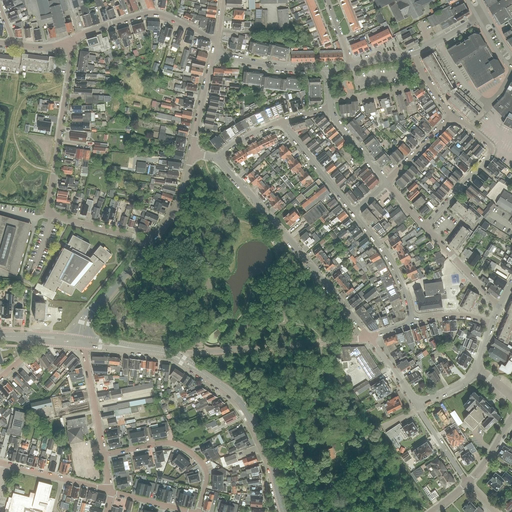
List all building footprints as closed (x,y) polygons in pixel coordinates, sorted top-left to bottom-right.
[(14,5),(18,3),(17,0),(5,5),(6,9),(10,7),(15,6),(14,5)] [(36,0),(43,24),(48,23),(49,24),(54,23),(54,24),(56,34),(58,33),(58,32),(67,30),(66,23),(63,14),(65,14),(64,11),(63,12),(62,9),(61,7),(61,4),(58,5),(55,5),(53,6),(50,7),(49,1),(48,1),(47,0),(36,0)] [(84,10),(89,9),(85,0),(77,0),(78,2),(79,5),(79,7),(83,6),(84,10)] [(104,21),(109,19),(102,0),(94,0),(97,7),(101,6),(104,12),(101,13),(104,21)] [(123,11),(127,9),(125,3),(124,3),(123,0),(121,0),(120,0),(122,4),(116,6),(119,16),(125,14),(123,11)] [(125,0),(131,12),(138,9),(134,0),(125,0)] [(145,0),(148,8),(155,8),(152,0),(145,0)] [(232,0),(233,0),(228,0),(226,0),(226,7),(241,8),(242,0),(239,0),(232,0)] [(314,0),(306,3),(299,6),(300,8),(307,6),(308,8),(316,5),(314,0)] [(344,9),(352,6),(358,4),(357,1),(351,4),(349,0),(344,0),(346,3),(342,4),(344,9)] [(374,0),(379,8),(388,4),(397,22),(411,15),(413,19),(424,13),(422,10),(425,8),(423,6),(429,3),(429,2),(431,1),(432,1),(432,0),(374,0)] [(505,8),(511,3),(511,1),(511,0),(500,0),(498,2),(488,7),(492,15),(494,14),(505,8)] [(109,6),(107,6),(106,2),(104,3),(105,7),(110,20),(116,17),(113,8),(110,10),(109,6)] [(467,9),(464,3),(455,8),(454,7),(453,8),(453,9),(451,10),(449,6),(446,7),(442,10),(435,14),(432,15),(427,18),(432,27),(435,26),(440,23),(444,29),(458,21),(454,16),(467,9)] [(20,9),(26,7),(25,4),(17,7),(18,10),(17,11),(8,14),(10,18),(21,13),(20,9)] [(316,5),(308,8),(301,11),(302,13),(309,11),(311,17),(315,15),(314,12),(318,10),(316,5)] [(511,5),(505,9),(505,8),(494,14),(501,25),(508,21),(511,18),(511,5)] [(352,6),(344,9),(346,14),(354,11),(360,9),(359,6),(353,9),(352,6)] [(82,11),(83,15),(82,16),(86,27),(92,25),(89,14),(90,14),(89,9),(84,10),(82,11)] [(454,16),(458,21),(470,14),(467,9),(454,16)] [(247,10),(247,12),(235,10),(234,18),(243,20),(244,15),(250,15),(251,10),(247,10)] [(307,25),(313,22),(321,19),(318,10),(314,12),(315,15),(311,17),(312,19),(306,22),(307,25)] [(348,20),(356,16),(362,14),(361,11),(355,14),(354,11),(346,14),(348,20)] [(94,25),(100,23),(98,17),(97,18),(96,12),(90,13),(94,25)] [(381,12),(376,15),(379,23),(385,20),(381,12)] [(21,13),(10,18),(12,22),(20,19),(18,15),(22,13),(21,13)] [(198,15),(191,13),(190,15),(186,13),(184,18),(191,21),(193,17),(196,18),(196,19),(198,15)] [(216,20),(206,17),(198,15),(196,19),(196,20),(201,21),(199,27),(206,28),(206,32),(214,34),(216,20)] [(356,16),(348,20),(350,25),(358,22),(365,19),(364,16),(357,19),(356,16)] [(66,23),(67,30),(68,32),(74,31),(72,22),(71,22),(70,18),(67,19),(68,23),(66,23)] [(309,30),(323,24),(321,19),(313,22),(314,24),(308,27),(309,30)] [(25,20),(22,21),(21,22),(22,26),(22,29),(25,29),(26,38),(31,37),(31,28),(25,29),(25,20)] [(142,31),(146,30),(143,22),(137,24),(142,37),(144,37),(142,31)] [(240,31),(240,30),(241,31),(241,27),(250,28),(251,22),(242,22),(242,24),(233,23),(233,29),(237,30),(237,31),(240,31)] [(358,22),(350,25),(353,32),(361,29),(358,22)] [(36,41),(42,39),(40,29),(38,29),(37,23),(32,23),(33,32),(34,32),(36,41)] [(56,34),(54,24),(48,26),(48,28),(48,29),(49,33),(49,32),(51,38),(56,36),(56,34)] [(139,38),(142,37),(137,24),(132,26),(134,34),(138,33),(139,38)] [(311,35),(317,32),(325,29),(323,24),(309,30),(311,35)] [(171,38),(173,29),(169,28),(169,27),(166,26),(165,29),(166,29),(164,33),(161,32),(158,42),(164,44),(166,36),(171,38)] [(132,38),(131,35),(129,27),(123,28),(129,46),(131,45),(129,40),(130,40),(131,39),(132,39),(132,38)] [(511,27),(503,33),(504,36),(506,38),(509,36),(509,37),(511,35),(511,31),(511,27)] [(125,47),(129,46),(123,28),(118,30),(120,38),(123,37),(124,41),(123,41),(125,47)] [(383,31),(388,40),(392,38),(388,28),(383,31)] [(406,29),(400,32),(403,36),(402,37),(405,42),(412,38),(411,35),(414,33),(412,28),(407,31),(406,29)] [(180,39),(184,31),(183,31),(183,30),(182,30),(181,30),(180,29),(178,34),(176,33),(175,37),(178,38),(175,43),(173,42),(172,46),(178,49),(180,45),(179,45),(181,40),(180,39)] [(318,35),(312,37),(313,40),(319,37),(327,34),(325,29),(317,32),(318,35)] [(116,45),(120,44),(117,35),(116,35),(115,31),(109,33),(111,41),(115,40),(116,45)] [(193,44),(195,36),(194,35),(194,33),(187,31),(184,42),(192,44),(193,44)] [(378,33),(383,43),(388,40),(383,31),(378,33)] [(474,33),(447,49),(448,50),(456,66),(461,63),(471,80),(476,89),(493,79),(504,72),(497,60),(494,59),(479,34),(480,32),(477,32),(475,31),(474,33)] [(374,35),(378,45),(383,43),(378,33),(374,35)] [(320,40),(318,41),(320,46),(323,45),(322,44),(330,41),(327,34),(319,37),(320,40)] [(103,38),(102,35),(87,39),(89,46),(93,45),(95,51),(102,49),(102,50),(106,49),(111,48),(108,37),(103,38)] [(245,40),(245,36),(239,35),(238,38),(232,37),(231,42),(242,45),(244,40),(245,40)] [(369,37),(373,47),(378,45),(374,35),(369,37)] [(412,38),(405,42),(407,48),(419,42),(418,40),(414,42),(412,38)] [(211,44),(211,43),(210,42),(203,40),(200,39),(198,48),(204,50),(204,49),(209,51),(211,44)] [(365,39),(360,41),(364,51),(369,49),(365,39)] [(267,56),(268,54),(286,59),(288,53),(289,53),(290,48),(273,44),(274,40),(271,40),(270,46),(251,42),(250,46),(249,52),(267,56)] [(360,41),(355,43),(359,53),(364,51),(360,41)] [(231,42),(229,48),(236,49),(241,50),(242,45),(231,42)] [(355,43),(350,45),(354,55),(359,53),(355,43)] [(186,68),(190,51),(185,49),(180,66),(186,68)] [(206,61),(208,54),(205,53),(205,52),(199,51),(197,59),(206,61)] [(453,89),(432,53),(422,59),(443,95),(447,92),(449,94),(448,95),(450,97),(447,101),(471,122),(478,114),(466,103),(454,92),(456,91),(455,90),(458,89),(457,87),(453,89)] [(48,69),(47,72),(49,72),(50,69),(53,69),(52,72),(55,73),(56,70),(54,69),(55,64),(56,64),(57,61),(55,61),(56,57),(50,56),(50,57),(48,69)] [(204,69),(206,63),(193,60),(192,66),(204,69)] [(203,75),(204,70),(190,67),(189,72),(191,73),(203,75)] [(163,69),(162,74),(171,77),(173,72),(172,71),(163,69)] [(239,70),(215,69),(214,76),(224,77),(224,73),(234,74),(233,75),(235,75),(235,78),(239,78),(239,76),(239,70)] [(287,79),(263,76),(264,74),(245,71),(243,82),(262,85),(262,87),(286,90),(286,88),(299,90),(301,79),(287,77),(287,79)] [(198,84),(199,77),(192,76),(191,79),(190,78),(187,77),(183,77),(183,81),(187,81),(190,82),(190,83),(198,84)] [(310,79),(310,104),(321,103),(321,79),(310,79)] [(198,84),(190,83),(188,83),(187,89),(190,90),(191,90),(197,91),(198,84)] [(418,98),(426,93),(426,92),(426,93),(423,89),(421,89),(419,90),(418,89),(413,92),(417,98),(416,98),(417,99),(418,98)] [(413,98),(412,98),(410,91),(405,93),(407,101),(404,102),(405,107),(408,106),(409,104),(410,104),(411,103),(411,102),(413,101),(413,98)] [(298,100),(296,101),(290,103),(293,112),(297,111),(297,110),(303,108),(300,98),(301,98),(300,92),(298,93),(298,94),(296,94),(298,100)] [(287,93),(284,93),(286,100),(281,101),(281,103),(281,104),(284,113),(285,114),(286,113),(286,112),(289,111),(288,107),(286,101),(289,100),(288,95),(287,93)] [(420,104),(430,97),(426,93),(418,98),(420,102),(420,103),(420,104)] [(396,95),(401,112),(406,110),(402,94),(396,95)] [(499,100),(493,107),(505,119),(503,124),(511,128),(511,97),(510,97),(509,98),(505,94),(503,96),(502,97),(502,98),(499,100)] [(212,96),(210,102),(223,105),(224,102),(219,101),(220,98),(212,96)] [(388,114),(392,113),(391,106),(392,106),(390,97),(384,99),(388,114)] [(423,108),(433,102),(430,97),(420,104),(419,104),(420,105),(421,104),(423,108)] [(180,99),(178,104),(181,105),(181,106),(184,107),(188,108),(189,107),(193,108),(195,101),(190,100),(190,99),(186,98),(186,100),(180,99)] [(40,99),(39,107),(42,107),(42,110),(47,111),(48,108),(54,109),(54,104),(49,103),(48,105),(43,104),(42,104),(42,103),(44,103),(44,100),(40,99)] [(386,115),(388,114),(384,99),(378,100),(381,109),(383,108),(385,115),(386,115)] [(367,103),(370,113),(375,112),(375,114),(378,114),(374,101),(367,103)] [(433,102),(423,108),(427,113),(436,106),(433,102)] [(279,115),(284,113),(281,104),(276,106),(279,115)] [(274,117),(279,115),(276,106),(271,108),(274,117)] [(208,108),(207,114),(220,116),(220,114),(216,113),(217,110),(217,109),(209,108),(208,108)] [(269,119),(274,117),(271,108),(266,110),(269,119)] [(435,116),(440,112),(437,108),(427,116),(429,118),(430,117),(431,118),(432,119),(435,116)] [(175,116),(178,117),(191,119),(192,112),(182,110),(182,114),(176,113),(175,116)] [(264,121),(269,119),(266,110),(260,112),(264,121)] [(259,123),(264,121),(260,112),(255,114),(259,123)] [(431,118),(428,121),(434,127),(442,118),(442,116),(440,112),(435,116),(432,119),(431,118)] [(91,121),(91,113),(85,113),(85,117),(83,117),(83,116),(73,116),(72,121),(91,121)] [(190,126),(191,120),(157,113),(156,118),(172,121),(172,120),(182,122),(182,124),(190,126)] [(255,125),(259,123),(255,114),(253,115),(251,116),(255,125)] [(322,124),(327,120),(323,115),(320,118),(318,117),(314,120),(318,125),(321,123),(322,124)] [(39,129),(51,131),(52,122),(44,121),(44,117),(38,116),(38,120),(40,121),(39,129)] [(250,128),(255,125),(251,116),(249,117),(245,119),(250,128)] [(246,130),(250,128),(245,119),(240,121),(245,130),(246,130)] [(314,123),(311,120),(310,119),(291,125),(291,127),(295,131),(301,129),(303,134),(308,131),(306,127),(311,125),(311,126),(314,123)] [(350,130),(360,121),(358,119),(357,120),(356,121),(354,119),(346,125),(350,130)] [(429,127),(424,122),(425,121),(423,119),(419,123),(421,125),(420,127),(422,129),(423,129),(427,133),(431,129),(429,127)] [(206,120),(205,126),(206,126),(205,130),(206,131),(211,132),(212,130),(217,131),(218,126),(214,125),(214,121),(206,120)] [(319,129),(321,131),(321,132),(324,129),(330,124),(327,120),(322,124),(321,123),(318,125),(320,128),(319,129)] [(241,133),(245,130),(240,121),(236,124),(241,133)] [(353,134),(361,127),(359,125),(362,123),(360,121),(350,130),(353,134)] [(72,124),(72,128),(73,129),(73,130),(83,131),(83,128),(90,128),(90,122),(87,122),(83,122),(83,123),(73,122),(73,124),(72,124)] [(236,136),(241,133),(236,124),(231,127),(236,136)] [(407,131),(399,124),(398,125),(399,126),(398,127),(404,133),(407,131)] [(327,136),(335,129),(331,125),(325,131),(324,129),(321,132),(323,134),(324,133),(327,136)] [(446,130),(454,137),(458,132),(459,134),(462,130),(460,128),(457,126),(455,125),(452,126),(449,127),(446,130)] [(188,132),(189,131),(188,130),(188,129),(179,127),(178,132),(177,131),(174,130),(173,133),(178,135),(187,137),(188,133),(188,132)] [(231,138),(236,136),(231,127),(226,130),(231,138)] [(357,138),(367,129),(365,127),(364,128),(364,129),(363,130),(361,127),(353,134),(357,138)] [(412,128),(409,131),(411,133),(420,141),(425,135),(417,127),(413,130),(412,128)] [(335,129),(327,136),(329,138),(330,140),(331,140),(338,133),(335,129)] [(367,129),(357,138),(360,143),(368,136),(366,133),(367,132),(368,133),(369,132),(367,129)] [(227,141),(231,138),(226,130),(221,133),(227,141)] [(450,140),(454,137),(446,130),(443,133),(450,140)] [(310,131),(303,137),(300,138),(305,144),(311,139),(310,137),(313,135),(312,134),(310,131)] [(167,136),(165,133),(160,132),(159,140),(166,141),(170,142),(185,145),(186,143),(186,142),(187,140),(186,140),(186,139),(177,137),(177,141),(172,140),(172,137),(167,136)] [(459,140),(462,143),(469,136),(468,135),(468,134),(467,133),(466,133),(464,132),(461,136),(460,135),(455,141),(457,143),(459,140)] [(86,142),(87,135),(71,133),(70,138),(72,138),(72,140),(86,142)] [(448,142),(450,140),(443,133),(439,137),(446,144),(447,144),(449,146),(450,144),(448,142)] [(271,146),(275,144),(279,142),(275,134),(272,136),(271,134),(267,136),(271,146)] [(335,145),(343,138),(340,134),(332,141),(335,145)] [(224,140),(219,135),(217,137),(216,136),(210,140),(211,141),(210,142),(212,144),(213,143),(217,149),(223,145),(221,142),(224,140)] [(380,145),(372,135),(364,142),(372,151),(370,153),(382,167),(391,160),(393,163),(394,162),(396,164),(404,157),(397,149),(388,157),(379,146),(380,145)] [(267,148),(271,146),(267,136),(263,138),(264,140),(260,142),(264,149),(267,148)] [(403,140),(412,149),(418,143),(411,136),(410,137),(409,137),(408,138),(406,137),(403,140)] [(462,146),(463,147),(466,150),(471,145),(470,144),(474,140),(470,137),(462,146)] [(343,138),(335,145),(339,149),(347,143),(343,138)] [(442,154),(439,152),(445,146),(446,145),(439,138),(431,145),(438,153),(440,156),(442,154)] [(322,149),(320,147),(327,142),(324,139),(318,144),(310,150),(314,155),(322,149)] [(310,150),(318,144),(315,140),(307,146),(310,150)] [(185,147),(185,145),(170,142),(170,145),(176,146),(175,149),(184,151),(184,150),(185,150),(185,148),(185,147)] [(264,149),(260,142),(257,143),(256,142),(252,144),(257,153),(264,149)] [(403,143),(398,148),(406,156),(411,151),(403,143)] [(473,153),(480,146),(476,143),(473,146),(472,146),(465,154),(468,156),(472,151),(473,153)] [(250,157),(257,153),(252,144),(248,146),(249,147),(246,149),(249,155),(250,157)] [(281,157),(289,150),(287,147),(285,148),(283,145),(276,150),(277,152),(281,157)] [(459,149),(454,145),(450,150),(455,154),(466,163),(466,162),(468,165),(472,160),(468,156),(465,154),(459,149)] [(440,156),(438,153),(430,146),(422,155),(430,162),(436,155),(439,158),(440,156)] [(482,148),(480,146),(471,157),(473,159),(476,156),(477,158),(478,157),(479,157),(480,156),(480,155),(484,150),(484,149),(484,148),(483,148),(482,148)] [(66,147),(65,154),(70,155),(70,157),(75,158),(77,148),(66,147)] [(79,166),(79,159),(82,159),(84,149),(78,148),(76,158),(75,166),(79,166)] [(250,157),(249,155),(246,149),(243,151),(242,150),(238,152),(243,161),(248,158),(250,157)] [(288,162),(293,157),(291,155),(292,154),(289,150),(281,157),(284,160),(285,159),(288,162)] [(183,160),(184,153),(176,151),(175,155),(160,152),(160,155),(183,160)] [(320,163),(331,154),(329,151),(325,154),(324,152),(316,159),(320,163)] [(245,164),(243,161),(238,152),(234,154),(235,156),(232,158),(234,161),(234,162),(234,163),(236,163),(241,170),(244,168),(243,166),(245,164)] [(331,154),(320,163),(323,167),(332,159),(334,162),(341,157),(337,152),(333,156),(331,154)] [(431,164),(422,155),(418,159),(425,166),(427,164),(429,166),(431,164)] [(291,169),(299,162),(297,159),(295,160),(293,157),(288,162),(290,164),(288,166),(291,169)] [(466,171),(467,170),(467,169),(468,169),(468,168),(456,158),(454,160),(459,165),(458,166),(459,167),(459,168),(460,169),(461,169),(465,172),(466,171)] [(491,162),(498,168),(501,165),(506,170),(507,167),(503,164),(499,160),(498,162),(494,158),(493,159),(492,159),(491,161),(491,162)] [(423,169),(425,166),(418,159),(414,163),(421,170),(423,169)] [(180,167),(181,167),(182,163),(168,161),(163,160),(162,164),(168,165),(167,167),(180,169),(180,167)] [(325,169),(329,174),(342,163),(340,160),(334,165),(333,163),(325,169)] [(137,162),(136,172),(146,173),(147,163),(137,162)] [(298,174),(303,170),(300,167),(302,166),(299,162),(291,169),(294,173),(295,171),(298,174)] [(497,177),(500,174),(496,171),(497,169),(490,163),(489,164),(488,164),(488,165),(488,166),(485,169),(492,175),(493,174),(497,177)] [(252,182),(259,176),(256,172),(262,167),(260,165),(248,175),(250,178),(249,179),(252,182)] [(346,168),(344,165),(331,176),(334,180),(341,174),(340,173),(346,168)] [(412,165),(408,170),(414,176),(417,173),(420,176),(421,174),(412,165)] [(72,175),(73,167),(64,166),(64,168),(62,167),(62,172),(63,172),(63,174),(72,175)] [(362,177),(369,171),(366,166),(361,170),(359,168),(354,172),(355,173),(357,175),(359,173),(360,174),(362,177)] [(453,173),(459,179),(460,178),(462,177),(461,176),(463,174),(453,166),(451,168),(455,171),(453,173)] [(456,184),(457,182),(458,181),(457,181),(458,179),(447,169),(444,172),(443,173),(455,183),(456,184)] [(301,181),(309,175),(306,171),(305,173),(303,170),(298,174),(300,177),(298,178),(301,181)] [(408,170),(403,174),(411,181),(412,180),(411,179),(414,176),(408,170)] [(160,172),(160,174),(159,177),(177,179),(177,178),(178,178),(179,174),(178,174),(178,172),(168,171),(168,174),(160,172)] [(339,186),(343,182),(346,180),(344,177),(350,173),(349,171),(335,182),(339,186)] [(366,183),(375,177),(369,171),(362,177),(361,178),(366,183)] [(490,182),(492,180),(483,172),(481,174),(480,174),(479,175),(479,176),(485,182),(487,179),(490,182)] [(263,183),(270,177),(267,174),(262,178),(259,176),(252,182),(254,186),(256,184),(258,187),(263,183)] [(403,174),(396,182),(396,183),(402,189),(406,185),(408,182),(409,183),(411,181),(403,174)] [(444,183),(450,189),(451,188),(453,187),(452,186),(454,185),(441,174),(439,176),(445,181),(444,183)] [(301,181),(301,182),(306,188),(313,182),(310,180),(312,178),(309,175),(301,181)] [(73,184),(74,178),(68,177),(67,183),(60,182),(59,188),(67,190),(68,190),(68,189),(68,186),(78,187),(79,185),(75,184),(73,184)] [(375,177),(366,183),(371,189),(379,182),(375,177)] [(473,182),(473,183),(479,189),(482,186),(486,189),(488,187),(481,181),(481,182),(477,178),(475,180),(473,182)] [(416,184),(418,182),(417,180),(407,189),(411,193),(407,197),(411,201),(419,193),(416,189),(418,186),(416,184)] [(434,183),(446,194),(447,192),(448,192),(449,191),(449,190),(450,189),(443,184),(441,186),(436,181),(434,183)] [(359,182),(358,182),(356,184),(365,195),(369,191),(363,183),(361,185),(359,182)] [(266,185),(263,183),(258,187),(261,190),(259,191),(262,194),(270,187),(267,184),(266,185)] [(432,193),(431,195),(435,199),(435,198),(439,201),(440,201),(441,200),(441,199),(442,198),(425,183),(423,186),(428,190),(428,189),(432,193)] [(438,190),(436,192),(443,198),(443,197),(443,198),(445,195),(446,194),(435,184),(433,186),(438,190)] [(486,197),(482,194),(471,184),(470,186),(469,186),(468,187),(468,188),(476,195),(478,194),(484,199),(486,197)] [(175,194),(176,188),(164,185),(162,185),(161,190),(163,191),(175,194)] [(297,197),(296,198),(307,212),(302,216),(310,225),(311,225),(313,224),(319,218),(322,216),(328,211),(323,205),(330,199),(328,196),(330,193),(323,185),(319,188),(316,185),(303,196),(301,193),(297,197)] [(364,196),(355,185),(352,187),(355,190),(353,192),(359,200),(364,196)] [(269,199),(274,195),(271,192),(273,191),(270,187),(262,194),(265,197),(267,196),(269,199)] [(478,203),(480,201),(467,189),(466,191),(465,191),(464,191),(464,192),(464,193),(470,198),(471,197),(478,203)] [(354,205),(358,201),(349,190),(345,194),(354,205)] [(498,207),(511,215),(511,195),(504,190),(500,197),(496,203),(499,205),(498,207)] [(171,202),(173,196),(163,192),(162,195),(157,193),(156,196),(171,202)] [(273,206),(280,199),(277,196),(276,197),(274,195),(269,199),(271,202),(270,203),(273,206)] [(421,196),(413,204),(418,209),(426,201),(421,196)] [(331,209),(338,203),(334,197),(327,203),(331,209)] [(100,198),(99,201),(97,208),(95,207),(92,217),(98,218),(102,202),(104,202),(105,199),(100,198)] [(90,212),(92,206),(94,201),(88,199),(86,205),(83,204),(80,214),(86,215),(87,212),(90,212)] [(111,199),(109,208),(110,208),(114,209),(115,207),(118,208),(119,208),(119,206),(120,202),(116,200),(111,199)] [(160,212),(161,209),(162,205),(168,207),(169,205),(170,206),(171,202),(164,199),(163,202),(157,200),(154,210),(160,212)] [(280,199),(273,206),(276,209),(277,208),(280,211),(285,206),(287,204),(285,201),(283,202),(280,199)] [(458,199),(451,208),(461,217),(462,216),(463,216),(468,220),(473,224),(475,222),(476,223),(481,217),(472,209),(474,207),(472,205),(471,207),(470,207),(468,208),(458,199)] [(375,201),(372,204),(380,214),(383,211),(384,211),(375,201)] [(69,209),(70,204),(66,203),(63,202),(62,203),(57,202),(56,207),(65,210),(66,205),(67,205),(66,210),(69,211),(70,209),(69,209)] [(488,207),(492,210),(496,205),(491,202),(487,206),(488,207)] [(427,203),(419,211),(424,216),(427,213),(432,209),(427,203)] [(372,204),(368,207),(377,217),(376,218),(379,221),(380,220),(377,216),(379,215),(380,217),(382,215),(380,214),(372,204)] [(322,216),(319,218),(322,222),(324,224),(326,222),(325,220),(328,218),(330,216),(331,217),(335,214),(336,216),(343,210),(339,205),(330,213),(328,211),(322,216)] [(131,210),(132,207),(127,206),(124,216),(123,216),(120,224),(126,226),(130,210),(131,210)] [(114,209),(110,208),(109,212),(104,211),(102,219),(106,220),(105,221),(109,222),(110,220),(109,220),(109,218),(113,219),(116,210),(114,209)] [(362,213),(362,215),(369,223),(369,224),(373,221),(374,223),(375,224),(378,221),(379,221),(376,218),(367,208),(362,213)] [(407,218),(403,213),(399,208),(390,215),(389,215),(390,216),(391,218),(394,221),(398,218),(399,217),(401,220),(403,222),(407,218)] [(488,215),(484,212),(479,208),(477,210),(485,218),(488,215)] [(300,217),(296,213),(294,211),(289,214),(284,218),(290,226),(295,221),(300,217)] [(341,222),(341,221),(348,216),(344,212),(331,222),(333,225),(340,220),(341,222)] [(157,223),(159,217),(147,213),(145,218),(157,223)] [(0,267),(16,275),(29,231),(0,216),(0,267)] [(348,216),(341,221),(343,223),(338,227),(341,230),(345,226),(346,227),(352,221),(348,216)] [(398,226),(403,222),(401,220),(399,217),(398,218),(394,221),(398,226)] [(152,222),(144,219),(142,218),(140,223),(142,224),(151,227),(152,222)] [(376,232),(387,223),(385,221),(380,225),(378,223),(372,228),(376,232)] [(385,230),(391,225),(389,222),(387,223),(376,232),(380,237),(386,232),(385,230)] [(149,232),(151,227),(142,224),(140,223),(138,228),(149,232)] [(353,235),(360,230),(355,224),(348,230),(353,235)] [(396,229),(392,232),(394,235),(397,232),(403,228),(401,225),(396,229)] [(471,230),(467,227),(466,228),(461,225),(448,243),(457,250),(471,230)] [(481,227),(479,225),(470,238),(471,239),(481,227)] [(340,238),(347,232),(345,228),(337,234),(340,238)] [(480,228),(478,232),(485,237),(488,233),(480,228)] [(353,236),(356,240),(363,234),(360,230),(353,235),(353,236)] [(306,232),(300,237),(302,239),(301,240),(303,243),(310,237),(311,236),(311,234),(310,233),(308,233),(307,232),(306,232)] [(392,246),(400,240),(398,237),(399,236),(397,232),(394,235),(389,239),(391,242),(389,243),(392,246)] [(310,237),(303,243),(306,246),(307,245),(308,246),(312,243),(314,245),(320,239),(315,233),(311,235),(311,236),(310,237)] [(81,292),(112,255),(100,245),(90,258),(84,255),(90,244),(73,235),(68,244),(66,248),(63,247),(43,286),(54,291),(57,285),(59,286),(58,288),(71,295),(75,287),(81,292)] [(351,237),(348,240),(349,241),(351,244),(352,245),(357,241),(356,240),(353,236),(351,237)] [(481,241),(478,244),(481,247),(484,244),(486,247),(489,244),(482,236),(479,239),(481,241)] [(359,245),(360,245),(361,246),(358,249),(359,250),(358,250),(360,252),(361,252),(361,253),(369,247),(367,244),(369,242),(366,239),(363,242),(361,240),(357,243),(359,245)] [(398,252),(403,248),(401,245),(403,244),(400,240),(392,246),(394,250),(396,249),(398,252)] [(356,243),(349,248),(351,251),(358,246),(356,243)] [(317,257),(323,251),(319,247),(313,252),(317,257)] [(370,258),(377,252),(376,251),(375,250),(374,249),(372,247),(365,252),(361,256),(363,258),(367,255),(370,258)] [(405,252),(403,248),(398,252),(399,255),(398,256),(400,260),(409,255),(407,251),(405,252)] [(473,253),(468,249),(464,254),(468,258),(466,260),(472,265),(480,256),(474,251),(473,253)] [(321,261),(327,256),(323,251),(317,257),(321,261)] [(373,262),(381,257),(377,252),(370,258),(373,261),(373,262)] [(435,261),(442,257),(440,252),(435,254),(436,257),(433,258),(435,261)] [(352,255),(349,258),(355,265),(356,264),(357,265),(359,263),(356,259),(356,260),(354,257),(352,255)] [(405,266),(411,263),(410,259),(411,258),(409,255),(400,260),(402,264),(404,262),(405,266)] [(331,261),(335,258),(334,258),(331,260),(327,256),(321,261),(325,266),(331,261)] [(371,269),(384,262),(381,258),(381,257),(373,262),(374,264),(370,267),(371,269)] [(441,269),(443,268),(444,262),(446,260),(443,257),(442,257),(435,261),(435,260),(438,267),(440,266),(441,269)] [(333,272),(341,265),(335,258),(331,261),(325,266),(329,271),(331,269),(333,272)] [(374,274),(386,267),(384,262),(371,269),(370,270),(372,272),(377,269),(378,271),(374,274)] [(407,274),(416,269),(415,265),(413,266),(411,263),(405,266),(407,269),(405,270),(407,274)] [(511,266),(510,265),(510,264),(507,263),(506,264),(504,263),(501,268),(511,274),(511,273),(511,266)] [(343,275),(346,273),(345,273),(342,268),(341,265),(333,272),(335,274),(332,276),(337,281),(343,275)] [(375,276),(369,279),(371,282),(380,277),(381,276),(389,272),(386,267),(374,274),(375,276)] [(416,269),(407,274),(409,278),(411,277),(412,280),(418,278),(419,279),(423,277),(419,268),(416,269)] [(443,276),(440,270),(429,275),(432,280),(443,276)] [(498,286),(502,289),(507,282),(503,279),(498,276),(492,272),(489,277),(488,280),(489,281),(498,287),(498,286)] [(340,285),(350,277),(346,273),(343,275),(337,281),(340,285)] [(383,282),(392,278),(390,273),(381,277),(382,280),(374,284),(375,286),(383,282)] [(489,281),(488,280),(483,276),(480,280),(487,285),(489,281)] [(344,290),(350,285),(348,282),(351,279),(350,277),(340,285),(344,290)] [(378,290),(385,287),(394,283),(392,278),(383,282),(384,285),(377,288),(378,290)] [(421,288),(414,291),(418,301),(418,302),(419,310),(442,306),(441,299),(447,299),(446,294),(444,294),(442,281),(425,284),(427,297),(425,297),(421,288)] [(37,283),(34,290),(52,300),(56,293),(37,283)] [(350,297),(356,292),(364,285),(362,283),(354,290),(350,285),(344,290),(348,295),(350,297)] [(379,293),(380,295),(387,292),(396,287),(394,283),(385,287),(386,290),(379,293)] [(498,286),(498,287),(494,285),(494,286),(492,284),(487,290),(497,298),(502,289),(498,286)] [(358,293),(348,302),(353,308),(360,302),(361,303),(363,301),(362,301),(364,299),(367,302),(378,294),(375,287),(362,298),(358,293)] [(385,299),(398,292),(396,287),(387,292),(388,295),(381,298),(382,300),(385,299)] [(471,311),(479,295),(469,289),(460,307),(464,309),(465,308),(468,310),(471,311)] [(1,306),(1,310),(2,310),(1,317),(2,318),(2,319),(5,319),(6,318),(10,318),(11,313),(11,311),(13,311),(13,309),(14,303),(14,301),(14,291),(10,291),(10,294),(6,294),(5,303),(2,303),(2,306),(1,306)] [(37,292),(36,295),(49,301),(50,299),(37,292)] [(391,302),(400,297),(400,296),(398,292),(385,299),(386,302),(385,302),(383,303),(384,305),(386,304),(391,302)] [(388,309),(393,307),(402,302),(401,301),(400,297),(391,302),(392,305),(387,307),(388,309)] [(511,299),(506,312),(508,313),(497,338),(503,340),(502,341),(507,343),(511,331),(511,299)] [(14,303),(13,309),(15,309),(15,318),(18,318),(18,319),(19,319),(21,320),(21,319),(21,318),(22,318),(22,313),(23,312),(23,311),(23,310),(23,309),(16,308),(15,308),(15,306),(16,306),(16,302),(14,301),(14,303)] [(44,321),(45,302),(35,301),(34,318),(36,318),(36,321),(44,321)] [(391,313),(403,307),(403,306),(402,302),(393,307),(393,309),(387,313),(390,312),(391,313)] [(369,305),(368,304),(367,303),(366,303),(355,311),(359,316),(367,310),(365,308),(369,305)] [(384,326),(390,324),(384,306),(381,307),(382,311),(383,317),(381,318),(384,326)] [(373,310),(372,309),(371,307),(367,310),(359,316),(363,321),(370,315),(369,313),(373,310)] [(393,318),(404,313),(403,307),(391,313),(390,312),(387,313),(388,315),(390,314),(394,312),(395,314),(392,316),(393,318)] [(366,325),(374,320),(373,318),(376,315),(374,312),(370,315),(363,321),(366,325)] [(405,318),(405,317),(404,313),(393,318),(392,316),(391,316),(388,318),(391,324),(404,319),(405,318)] [(374,320),(366,325),(370,330),(371,331),(383,327),(380,318),(375,319),(374,320)] [(482,327),(480,326),(469,321),(468,325),(473,328),(471,333),(470,332),(477,336),(480,337),(483,330),(481,330),(482,327)] [(435,336),(443,334),(440,328),(437,329),(435,322),(428,325),(431,335),(434,334),(435,336)] [(427,339),(430,338),(428,332),(425,325),(420,327),(424,339),(426,342),(428,341),(427,339)] [(419,340),(423,339),(421,335),(420,335),(418,328),(412,330),(416,342),(418,345),(420,344),(419,340)] [(413,346),(415,345),(410,330),(404,332),(408,344),(412,350),(414,349),(413,346)] [(400,343),(406,341),(403,332),(397,334),(400,343)] [(477,336),(470,332),(468,332),(467,335),(466,339),(463,346),(461,345),(459,348),(465,351),(466,349),(473,352),(474,348),(476,347),(477,345),(476,343),(477,340),(475,339),(477,336)] [(395,345),(399,343),(396,335),(385,339),(384,341),(386,346),(387,346),(390,352),(397,348),(395,345)] [(508,346),(496,339),(495,338),(491,345),(494,347),(494,348),(491,348),(488,351),(488,352),(490,355),(489,356),(502,364),(499,367),(508,372),(510,372),(511,368),(511,346),(509,345),(508,346)] [(434,339),(429,342),(433,348),(438,345),(434,339)] [(465,351),(459,348),(457,346),(457,347),(454,345),(453,347),(457,349),(456,351),(462,355),(458,363),(460,364),(458,366),(462,368),(464,366),(466,368),(472,358),(464,353),(465,351)] [(381,373),(375,364),(367,351),(364,346),(359,347),(351,347),(341,347),(341,348),(337,348),(335,350),(335,357),(337,358),(341,357),(342,361),(350,361),(351,359),(351,357),(355,357),(370,380),(381,373)] [(399,349),(390,353),(393,358),(398,356),(400,361),(408,357),(405,352),(402,354),(399,349)] [(422,351),(415,355),(419,361),(425,357),(422,351)] [(55,360),(54,359),(49,352),(45,355),(52,365),(54,362),(53,361),(55,360)] [(57,368),(67,357),(62,353),(53,364),(57,368)] [(67,367),(76,358),(72,354),(62,365),(65,369),(67,367)] [(44,356),(38,359),(41,363),(39,364),(42,368),(43,366),(45,368),(46,367),(47,369),(51,366),(44,356)] [(107,364),(109,364),(110,357),(108,356),(93,356),(92,363),(107,364)] [(67,367),(70,370),(71,371),(80,361),(76,358),(67,367)] [(410,366),(412,369),(416,366),(413,360),(408,363),(406,359),(396,365),(398,369),(399,368),(401,371),(410,366)] [(35,371),(40,368),(35,361),(30,365),(35,371)] [(450,368),(452,367),(453,366),(451,363),(449,364),(447,361),(444,363),(443,361),(439,363),(439,364),(436,366),(441,374),(443,373),(445,375),(446,375),(447,375),(448,375),(449,375),(449,374),(449,373),(451,372),(449,369),(450,369),(450,368)] [(417,372),(421,370),(418,366),(411,371),(412,374),(408,377),(412,383),(414,382),(415,384),(422,379),(417,372)] [(434,384),(440,380),(437,376),(440,374),(435,366),(432,369),(433,371),(431,373),(429,371),(426,374),(430,381),(431,380),(434,384)] [(70,375),(83,372),(82,367),(74,369),(75,371),(72,372),(69,373),(70,376),(70,375)] [(180,381),(185,374),(176,368),(171,375),(173,377),(170,380),(170,381),(175,384),(178,380),(180,381)] [(26,382),(30,378),(29,377),(23,370),(19,374),(26,382)] [(77,379),(76,378),(84,376),(83,372),(70,375),(70,376),(71,380),(77,379)] [(190,388),(195,381),(185,374),(181,381),(190,388)] [(25,382),(25,383),(18,375),(14,379),(23,389),(26,386),(29,389),(31,388),(25,382)] [(98,375),(94,375),(96,382),(104,381),(105,385),(111,384),(110,381),(109,381),(108,376),(104,376),(104,375),(99,376),(98,375)] [(47,389),(53,383),(50,379),(44,385),(47,389)] [(375,393),(387,385),(385,381),(385,382),(383,379),(380,381),(375,384),(373,381),(373,380),(369,383),(375,393)] [(368,384),(366,380),(352,389),(354,393),(357,391),(363,387),(368,384)] [(16,401),(18,399),(16,397),(18,395),(13,390),(8,383),(3,387),(16,401)] [(378,403),(383,401),(383,400),(385,400),(383,397),(391,392),(391,391),(389,389),(390,389),(387,385),(375,393),(378,399),(376,400),(378,403)] [(0,392),(5,398),(9,395),(2,387),(0,389),(0,392)] [(207,391),(207,390),(202,387),(188,394),(189,397),(197,393),(198,395),(206,391),(207,391)] [(122,394),(121,389),(111,391),(98,394),(99,399),(104,398),(104,400),(111,399),(110,394),(111,394),(112,398),(122,396),(122,394)] [(473,429),(479,423),(487,414),(489,416),(482,423),(487,428),(494,421),(496,422),(500,417),(496,412),(497,411),(480,395),(479,396),(474,392),(469,397),(471,398),(463,405),(468,410),(476,403),(478,405),(469,414),(464,419),(473,429)] [(73,395),(74,402),(83,400),(82,397),(83,397),(82,393),(73,395)] [(401,406),(402,405),(400,399),(399,400),(398,396),(388,401),(389,401),(385,403),(383,401),(378,403),(376,405),(377,408),(382,406),(384,409),(387,408),(389,412),(393,410),(393,411),(396,409),(401,406)] [(50,399),(31,404),(32,409),(51,405),(50,399)] [(225,404),(225,403),(220,399),(220,400),(213,403),(214,405),(211,406),(210,405),(209,406),(205,408),(207,412),(225,404)] [(207,403),(195,408),(197,411),(209,406),(207,403)] [(223,415),(230,411),(227,406),(220,409),(219,407),(209,411),(209,413),(210,416),(221,412),(223,415)] [(131,407),(114,411),(114,412),(115,417),(116,416),(123,415),(132,413),(131,407)] [(441,410),(437,413),(437,412),(436,412),(436,413),(435,413),(434,414),(434,415),(441,426),(442,426),(443,426),(444,426),(444,425),(445,424),(448,421),(441,410)] [(9,422),(8,423),(9,424),(7,433),(20,436),(26,413),(15,411),(14,416),(11,415),(9,422)] [(236,418),(237,417),(234,411),(218,419),(220,422),(224,420),(227,424),(237,419),(236,418)] [(450,414),(452,417),(455,422),(455,423),(458,426),(462,423),(454,411),(450,414)] [(82,434),(89,433),(86,417),(66,420),(67,425),(66,425),(70,443),(83,441),(82,434)] [(116,419),(107,420),(108,426),(117,424),(117,426),(125,424),(124,417),(116,419)] [(215,421),(205,426),(207,429),(211,427),(212,428),(217,426),(215,421)] [(160,437),(167,436),(166,430),(169,430),(167,422),(162,423),(162,426),(158,427),(160,437)] [(390,439),(402,431),(405,435),(407,433),(409,436),(411,434),(413,437),(417,434),(415,432),(418,430),(412,423),(408,425),(408,424),(403,427),(403,428),(400,423),(386,433),(390,439)] [(455,423),(450,426),(453,431),(459,427),(458,426),(455,423)] [(139,442),(146,440),(145,434),(148,434),(146,426),(141,428),(141,431),(137,431),(139,442)] [(109,439),(119,437),(118,433),(121,433),(120,427),(112,429),(113,432),(107,433),(109,439)] [(151,427),(148,427),(150,433),(153,433),(154,439),(160,437),(158,427),(152,428),(151,427)] [(451,432),(447,435),(449,438),(448,439),(451,443),(452,442),(454,446),(457,444),(457,445),(461,442),(461,441),(463,439),(461,436),(459,433),(461,431),(459,427),(453,431),(451,432)] [(236,439),(245,435),(242,428),(238,430),(236,428),(229,431),(231,437),(235,435),(236,439)] [(132,429),(127,430),(128,438),(131,437),(133,443),(139,442),(137,431),(133,432),(132,429)] [(245,435),(236,439),(238,443),(235,444),(238,449),(245,446),(244,443),(248,441),(245,435)] [(10,451),(8,459),(14,461),(18,445),(17,444),(19,439),(11,437),(9,442),(10,443),(15,444),(13,452),(10,451)] [(119,437),(109,439),(110,446),(116,445),(116,448),(122,447),(122,444),(120,444),(119,437)] [(397,448),(399,447),(393,437),(391,439),(397,448)] [(211,443),(213,442),(211,439),(204,442),(206,445),(201,448),(204,454),(214,448),(211,443)] [(432,451),(433,450),(431,447),(430,447),(427,442),(411,452),(417,462),(424,457),(425,458),(428,456),(428,455),(433,451),(432,451)] [(474,458),(472,455),(477,451),(472,442),(464,447),(466,451),(465,452),(466,453),(461,457),(464,460),(467,465),(472,461),(472,460),(471,459),(474,458)] [(33,454),(34,451),(34,450),(35,450),(36,446),(33,445),(31,450),(29,453),(30,453),(29,455),(26,464),(31,465),(34,454),(33,454)] [(504,446),(501,451),(504,452),(506,454),(507,455),(507,456),(511,458),(511,449),(510,449),(510,450),(504,446)] [(328,460),(335,458),(332,448),(326,450),(328,460)] [(215,452),(213,449),(204,454),(207,459),(212,457),(214,460),(220,458),(217,451),(215,452)] [(25,464),(28,455),(25,454),(26,451),(22,450),(21,453),(18,453),(16,462),(25,464)] [(157,459),(154,460),(156,468),(162,467),(161,464),(161,461),(165,460),(164,458),(168,457),(167,454),(164,454),(163,451),(156,452),(156,453),(157,459)] [(501,451),(498,456),(511,464),(511,463),(511,458),(507,456),(507,455),(506,454),(504,452),(501,451)] [(150,459),(148,453),(142,455),(144,465),(148,464),(149,467),(154,466),(153,459),(150,459)] [(178,466),(185,458),(180,453),(171,464),(173,465),(175,463),(178,466)] [(224,458),(227,465),(238,461),(236,454),(224,458)] [(135,470),(140,469),(140,466),(144,465),(142,455),(135,456),(136,462),(133,463),(135,470)] [(245,466),(258,461),(256,455),(240,461),(241,463),(244,462),(245,466)] [(124,466),(124,462),(126,461),(125,456),(118,457),(119,460),(113,461),(114,468),(124,466)] [(182,472),(183,470),(190,462),(185,458),(178,466),(181,468),(180,471),(182,472)] [(432,463),(427,466),(429,470),(433,467),(435,470),(431,472),(431,473),(433,477),(434,477),(438,475),(439,477),(448,472),(440,460),(439,460),(437,459),(432,462),(432,463)] [(67,473),(69,464),(61,462),(59,471),(61,472),(61,473),(65,474),(65,473),(67,473)] [(129,475),(128,470),(125,470),(124,466),(114,468),(116,475),(121,474),(122,477),(129,475)] [(241,474),(260,471),(259,470),(260,470),(259,466),(254,466),(255,467),(250,467),(250,468),(246,469),(246,471),(243,471),(243,473),(241,473),(241,474)] [(424,473),(420,467),(413,472),(417,478),(424,473)] [(218,469),(218,474),(212,475),(212,481),(223,481),(223,477),(226,477),(226,471),(222,468),(218,469)] [(252,479),(261,478),(261,477),(262,477),(261,472),(260,472),(260,471),(241,474),(237,475),(237,476),(241,475),(241,478),(244,477),(244,476),(247,476),(247,477),(252,477),(252,479)] [(193,472),(185,474),(186,480),(188,479),(189,483),(200,480),(198,473),(194,474),(193,472)] [(448,472),(439,477),(446,487),(454,482),(448,472)] [(502,485),(505,481),(510,485),(511,482),(511,476),(506,472),(501,478),(496,473),(487,483),(497,491),(498,490),(499,491),(503,486),(502,485)] [(126,487),(125,486),(128,486),(128,481),(130,481),(129,475),(122,477),(123,480),(117,481),(118,488),(121,487),(121,488),(126,487)] [(143,494),(145,484),(139,482),(139,481),(136,480),(134,487),(137,488),(136,492),(143,494)] [(49,497),(52,485),(38,481),(35,494),(30,492),(29,498),(13,494),(12,498),(9,497),(4,511),(51,511),(55,499),(49,497)] [(212,481),(212,488),(216,488),(217,488),(218,488),(218,491),(226,491),(226,486),(223,485),(223,481),(212,481)] [(152,486),(145,484),(143,494),(149,496),(150,491),(153,492),(155,485),(152,484),(152,486)] [(158,493),(157,498),(164,499),(166,489),(160,488),(160,486),(157,485),(155,493),(158,493)] [(262,487),(252,486),(251,486),(251,487),(252,487),(252,490),(248,490),(247,494),(262,495),(262,487)] [(431,493),(427,486),(423,488),(428,495),(431,493)] [(77,498),(80,488),(74,487),(71,501),(73,502),(74,497),(77,498)] [(86,498),(87,494),(86,493),(87,490),(82,488),(78,505),(81,506),(83,497),(86,498)] [(173,491),(166,489),(164,499),(170,501),(171,497),(174,497),(176,490),(173,489),(173,491)] [(179,497),(178,503),(185,505),(187,495),(183,494),(184,491),(178,489),(177,497),(179,497)] [(95,501),(97,493),(90,491),(87,500),(91,501),(91,500),(95,501)] [(205,504),(203,508),(210,510),(212,501),(212,500),(213,500),(213,498),(217,499),(219,493),(215,492),(214,495),(210,494),(209,497),(209,499),(209,501),(206,500),(205,501),(204,504),(205,504)] [(95,504),(95,506),(102,508),(103,505),(105,505),(107,496),(106,494),(98,493),(95,504)] [(191,496),(187,495),(185,505),(191,507),(193,501),(196,502),(197,494),(192,493),(191,496)] [(505,510),(507,511),(508,510),(508,511),(511,507),(511,501),(511,497),(503,506),(506,509),(505,510)] [(219,499),(217,507),(220,508),(220,509),(219,511),(225,511),(228,505),(224,504),(224,501),(219,499)] [(130,511),(131,510),(133,502),(128,500),(126,509),(127,509),(126,511),(125,511),(124,511),(130,511)] [(470,501),(463,508),(466,511),(483,511),(480,508),(479,506),(476,508),(470,501)] [(228,505),(225,511),(232,511),(233,511),(237,511),(239,505),(232,503),(232,506),(228,505)]
